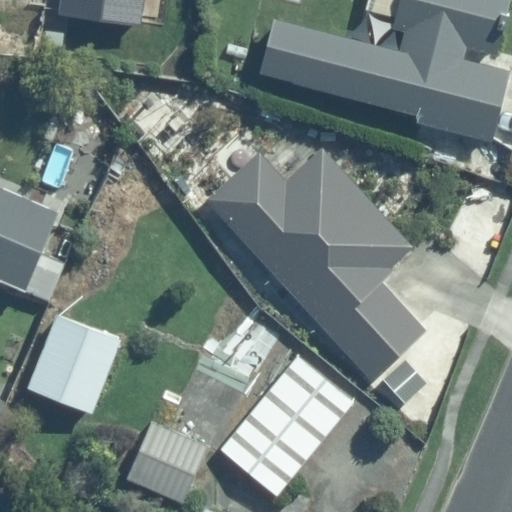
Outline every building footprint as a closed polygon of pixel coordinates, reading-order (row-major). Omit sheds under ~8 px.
[(511,12),(511,0),(360,0),(357,13),(373,17),(367,42),(275,20),(261,78),(421,117),(419,128),(494,147),(511,73),(511,72),(465,61),(467,52),(500,60),(511,12)] [(285,187),(258,158),(207,205),(374,384),(424,337),(376,286),(412,252),(320,154),(285,187)] [(59,219),(0,192),(0,276),(28,289),(59,219)] [(124,341),(61,316),(31,392),(95,416),(124,341)] [(279,500),(356,403),(297,356),(287,369),(276,360),(248,395),(260,405),(222,453),(279,500)] [(203,451),(149,426),(125,479),(179,504),(203,451)]
